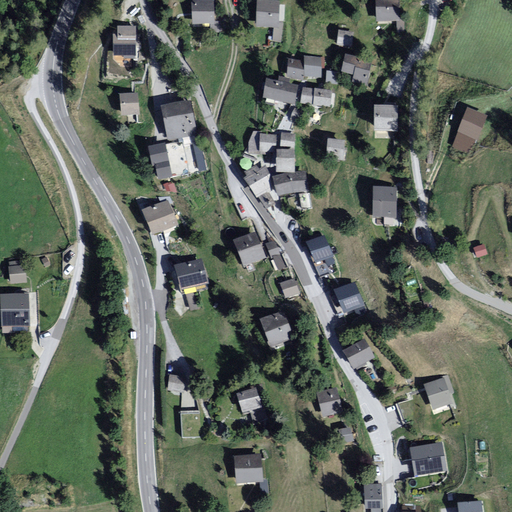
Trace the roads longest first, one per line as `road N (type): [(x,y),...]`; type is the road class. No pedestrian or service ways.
road 1 (residential): [(388,511),(387,444),(375,407),(278,230),(233,168),(145,0)]
road 2 (secondary): [(52,80),(61,119),(130,244),(143,287),(152,511)]
road 3 (unclassified): [(52,80),(34,86),(28,101),(69,182),(81,251),(70,302),(0,469)]
road 4 (residential): [(431,0),(410,103),(422,213),(459,287),(511,312)]
